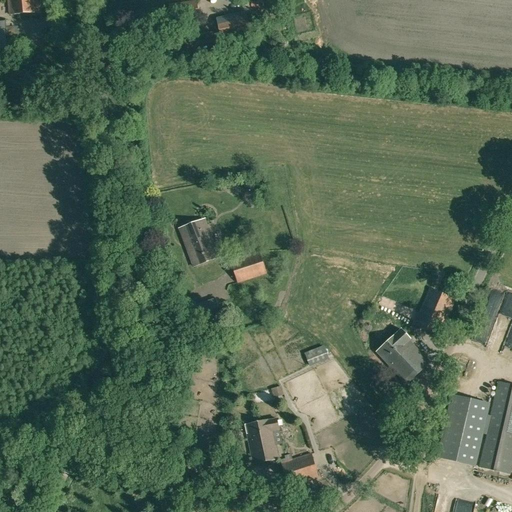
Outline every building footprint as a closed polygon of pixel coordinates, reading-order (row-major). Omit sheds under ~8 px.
[(37,0),(7,0),(9,15),(39,13),(37,0)] [(171,23),(199,19),(197,1),(169,5),(171,23)] [(0,61),(21,60),(17,27),(11,27),(11,21),(0,21),(0,61)] [(194,267),(219,257),(204,220),(179,229),(194,267)] [(260,252),(231,261),(238,283),(267,273),(260,252)] [(455,299),(429,289),(414,325),(439,336),(455,299)] [(406,385),(430,363),(409,341),(410,340),(401,330),(376,352),(406,385)] [(310,365),(326,358),(321,347),(306,354),(310,365)] [(452,394),(437,457),(476,467),(483,435),(485,435),(479,465),(511,472),(511,466),(511,384),(498,381),(490,416),(488,415),(491,403),(452,394)] [(281,386),(271,389),(273,398),(284,395),(281,386)] [(245,425),(253,464),(279,459),(274,435),(280,434),(277,419),(245,425)] [(281,464),(289,487),(319,477),(311,454),(281,464)] [(241,508),(252,491),(235,481),(225,499),(241,508)]
